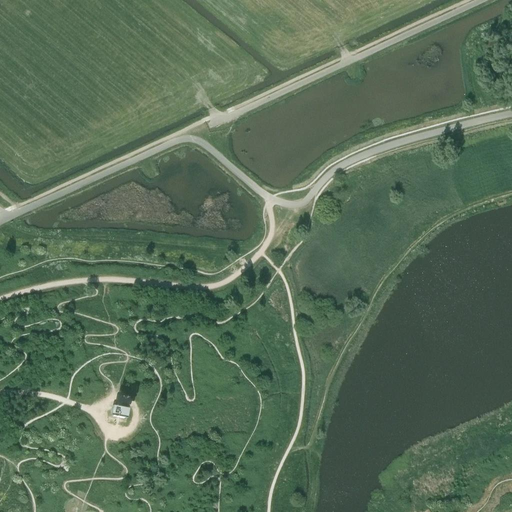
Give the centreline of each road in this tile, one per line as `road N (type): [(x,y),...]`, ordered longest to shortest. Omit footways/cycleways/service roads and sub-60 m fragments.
road 1 (unknown): [(13,208),(466,0)]
road 2 (track): [(0,299),(96,279),(220,283),(266,244),(268,198)]
road 3 (track): [(210,124),(481,0)]
